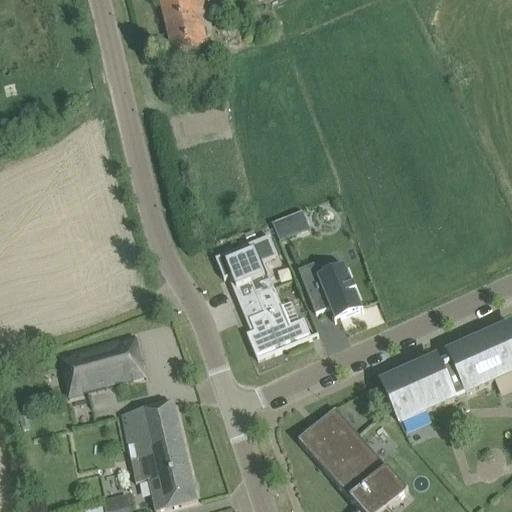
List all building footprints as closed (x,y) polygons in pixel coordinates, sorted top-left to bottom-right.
[(159,0),(173,55),(207,47),(199,18),(205,16),(201,0),(159,0)] [(287,219),(272,226),(279,243),(294,237),(287,219)] [(251,286),(256,298),(274,291),(268,278),(263,265),(277,259),(270,241),(270,239),(215,262),(224,282),(231,279),(236,291),(251,286)] [(314,267),(298,273),(316,317),(335,309),(340,321),(361,313),(361,314),(363,313),(356,294),(354,287),(353,288),(345,268),(318,279),(314,267)] [(274,291),(256,298),(263,316),(249,322),(254,334),(246,337),(257,364),(312,342),(311,340),(304,322),(289,328),(281,309),(274,291)] [(287,306),(295,325),(303,321),(294,303),(287,306)] [(437,366),(435,361),(382,385),(399,425),(453,401),(452,398),(464,392),(466,395),(511,374),(511,326),(448,355),(450,360),(437,366)] [(66,388),(70,400),(144,379),(134,339),(59,361),(66,388)] [(120,418),(135,484),(147,482),(153,511),(163,511),(177,509),(196,504),(173,406),(153,411),(141,413),(120,418)] [(335,412),(298,444),(357,511),(388,511),(408,495),(335,412)] [(103,505),(104,511),(129,511),(126,499),(103,505)]
